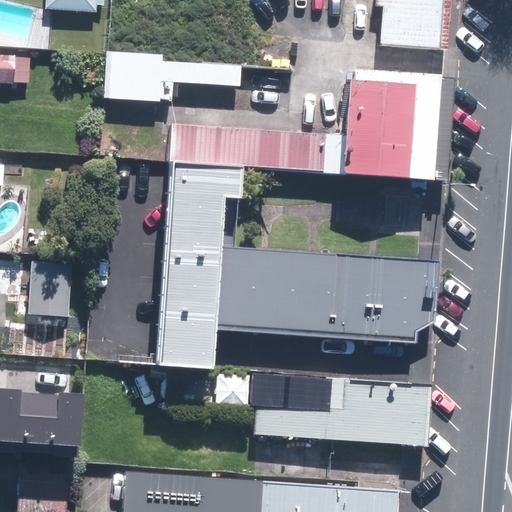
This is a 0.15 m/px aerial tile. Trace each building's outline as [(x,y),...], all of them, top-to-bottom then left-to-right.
[(48,0),(48,7),(94,11),(95,0),(48,0)] [(437,50),(441,0),(374,0),(374,5),(381,6),(378,45),(437,50)] [(108,52),(105,95),(171,99),(172,81),(238,85),(239,66),(162,61),(162,55),(108,52)] [(0,56),(0,82),(11,83),(13,58),(0,56)] [(427,191),(434,89),(342,84),(336,185),(427,191)] [(172,125),(169,162),(243,167),(322,172),(324,135),(172,125)] [(157,366),(213,370),(214,343),(415,356),(421,268),(238,256),(243,167),(169,162),(157,366)] [(34,262),(30,314),(65,316),(69,265),(34,262)] [(29,363),(28,392),(74,395),(75,366),(29,363)] [(326,404),(244,398),(242,430),(410,441),(414,379),(328,374),(326,404)] [(66,511),(68,467),(22,464),(19,511),(66,511)] [(392,511),(394,489),(124,471),(121,511),(392,511)]
